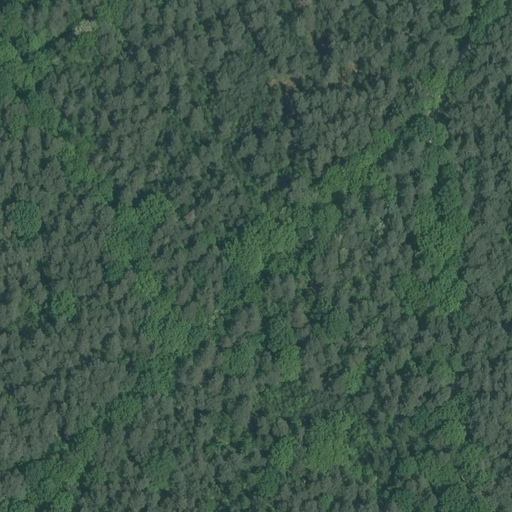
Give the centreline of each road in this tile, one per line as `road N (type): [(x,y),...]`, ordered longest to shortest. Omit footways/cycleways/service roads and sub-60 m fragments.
road 1 (track): [(464,511),(426,118)]
road 2 (track): [(135,0),(0,82)]
road 3 (track): [(426,118),(481,0)]
